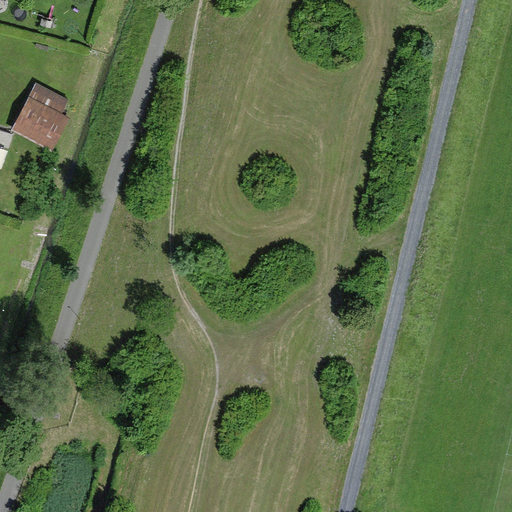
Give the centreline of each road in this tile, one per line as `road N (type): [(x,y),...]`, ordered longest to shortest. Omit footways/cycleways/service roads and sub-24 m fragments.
road 1 (residential): [(7,511),(177,0)]
road 2 (track): [(346,511),(474,0)]
road 3 (motorway): [(297,0),(173,511)]
road 4 (motorway): [(235,511),(359,0)]
road 5 (track): [(222,394),(193,511)]
